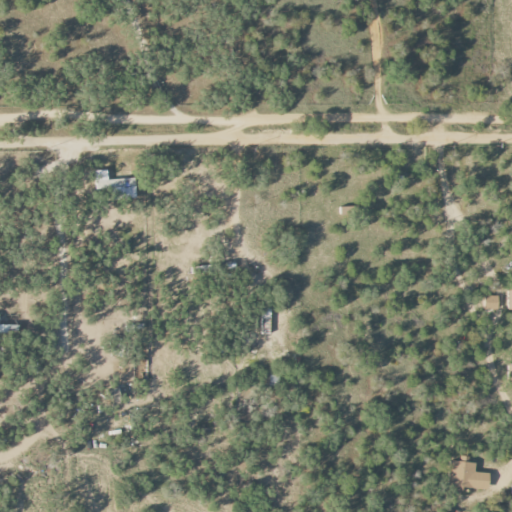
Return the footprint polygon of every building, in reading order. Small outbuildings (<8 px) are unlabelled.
[(135,197),(135,179),(102,180),(103,199),(135,197)] [(216,266),(190,266),(191,276),(216,275),(216,266)] [(498,310),(498,296),(484,296),(484,310),(498,310)] [(261,334),(270,334),(270,309),(262,308),(261,334)] [(0,333),(16,334),(16,326),(0,325),(0,333)] [(107,390),(109,398),(119,396),(118,388),(107,390)] [(489,473),(475,473),(475,463),(449,461),(448,487),(488,489),(489,473)]
